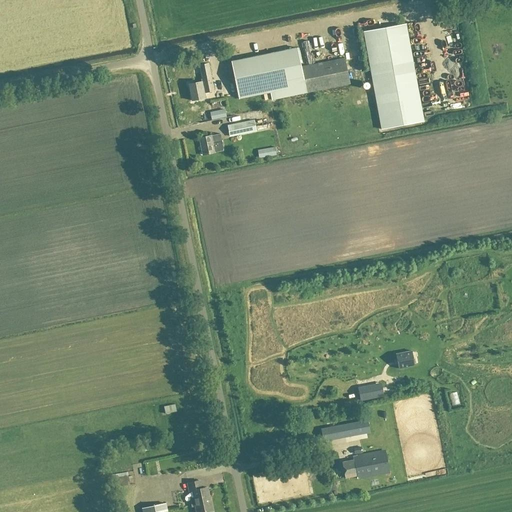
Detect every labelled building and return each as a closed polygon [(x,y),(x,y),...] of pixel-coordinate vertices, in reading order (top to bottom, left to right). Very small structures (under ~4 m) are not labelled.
[(384,129),(426,121),(407,23),(365,32),(384,129)] [(344,58),(300,67),(296,49),(230,62),(239,100),(274,93),(275,99),(349,84),(344,58)] [(201,81),(188,84),(191,101),(204,99),(203,94),(214,92),(208,63),(199,65),(202,79),(200,79),(201,81)] [(252,121),(228,126),(230,137),(255,131),(252,121)] [(220,134),(199,138),(202,155),(223,151),(220,134)] [(257,151),(258,159),(272,157),(270,149),(257,151)] [(411,351),(395,355),(398,370),(414,366),(411,351)] [(381,387),(358,392),(360,401),(383,397),(381,387)] [(322,443),(369,432),(367,422),(320,432),(322,443)] [(357,476),(357,478),(417,467),(411,437),(402,439),(402,435),(410,433),(408,424),(388,428),(393,452),(386,454),(385,451),(352,457),(353,460),(342,463),(345,478),(357,476)] [(112,488),(117,487),(129,485),(127,473),(110,476),(112,488)] [(201,489),(199,482),(187,484),(188,491),(192,491),(193,498),(190,499),(192,507),(195,507),(196,511),(208,511),(212,511),(207,488),(201,489)]
